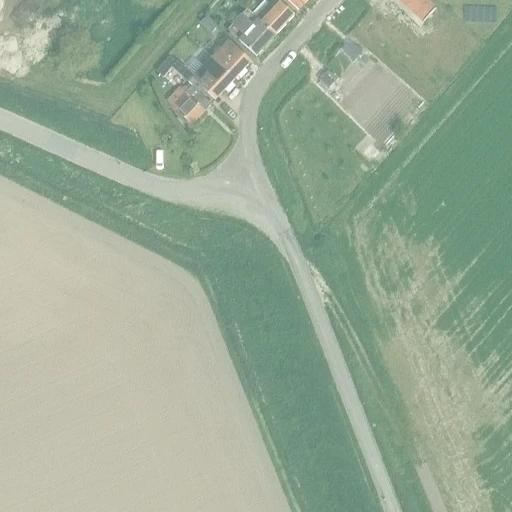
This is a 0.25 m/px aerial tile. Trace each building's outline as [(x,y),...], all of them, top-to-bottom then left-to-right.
[(304,0),(283,0),(295,11),(304,0)] [(418,0),(389,0),(408,15),(418,24),(430,10),(420,1),(418,0)] [(470,0),(470,7),(497,8),(497,0),(470,0)] [(252,19),(272,37),(290,17),(277,5),(270,13),(263,7),(252,19)] [(272,37),(252,19),(244,11),(240,14),(239,13),(229,23),(230,24),(225,31),(253,57),(272,37)] [(207,15),(200,23),(211,33),(218,26),(207,15)] [(209,60),(210,61),(231,82),(248,64),(225,43),(209,60)] [(349,43),(342,51),(353,60),(360,52),(349,43)] [(212,103),(231,82),(210,61),(201,70),(198,67),(193,71),(196,74),(193,77),(185,69),(180,75),(189,84),(187,87),(190,90),(190,89),(194,86),(212,103)] [(164,79),(172,70),(164,63),(156,72),(164,79)] [(326,71),(317,80),(326,88),(335,79),(326,71)] [(207,106),(190,89),(190,90),(187,87),(185,88),(184,87),(181,90),(179,88),(176,91),(163,103),(187,127),(207,106)] [(372,147),(363,156),(369,162),(378,153),(372,147)]
